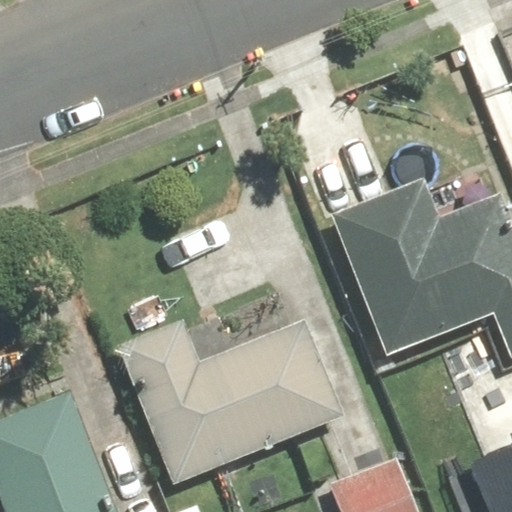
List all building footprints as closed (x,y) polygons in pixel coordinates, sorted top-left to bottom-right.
[(511,182),(498,150),(336,217),(394,356),(497,314),(511,348),(511,182)] [(201,303),(118,337),(179,485),(352,413),(306,303),(217,340),(201,303)] [(5,511),(140,511),(86,381),(0,416),(0,471),(15,509),(5,511)] [(511,511),(511,437),(469,456),(493,511),(511,511)] [(432,511),(405,446),(335,475),(350,511),(432,511)]
